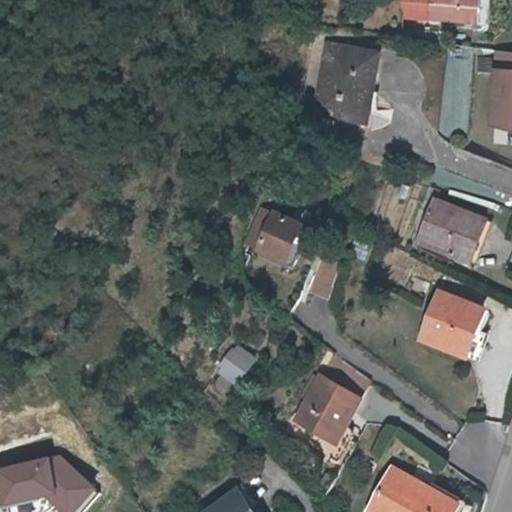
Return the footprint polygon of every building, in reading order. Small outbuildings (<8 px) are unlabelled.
[(400,0),(400,23),(476,28),(477,0),(400,0)] [(477,0),(476,28),(475,39),(476,39),(480,39),(482,37),(484,35),(486,33),(487,28),(488,0),(477,0)] [(370,94),(374,57),(324,50),(316,113),(361,119),(365,93),(370,94)] [(511,125),(511,55),(496,54),(491,123),(511,125)] [(435,211),(419,254),(455,268),(470,273),(485,229),(435,211)] [(259,250),(294,269),(313,234),(278,216),(259,250)] [(290,276),(294,269),(259,250),(255,256),(290,276)] [(323,309),(332,277),(311,271),(302,302),(323,309)] [(266,293),(254,309),(281,329),(293,312),(266,293)] [(440,307),(423,353),(465,370),(481,322),(440,307)] [(222,374),(250,390),(267,359),(239,343),(222,374)] [(332,365),(319,386),(358,410),(370,392),(332,365)] [(342,422),(348,426),(358,410),(319,386),(292,429),(331,453),(340,438),(341,437),(335,434),(342,422)] [(341,437),(348,426),(342,422),(335,434),(341,437)] [(350,443),(340,438),(331,453),(292,429),(284,443),(333,475),(350,449),(350,443)] [(368,511),(429,511),(382,486),(368,511)]
